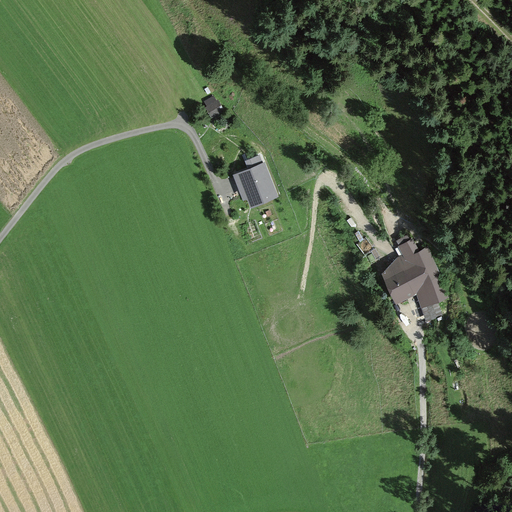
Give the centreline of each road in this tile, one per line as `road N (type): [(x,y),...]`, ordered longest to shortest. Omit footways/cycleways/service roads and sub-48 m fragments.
road 1 (track): [(227,200),(199,138),(177,125),(73,158),(0,240)]
road 2 (track): [(417,511),(421,322)]
